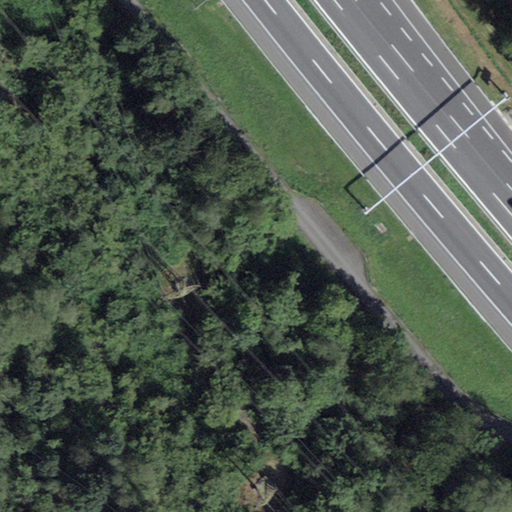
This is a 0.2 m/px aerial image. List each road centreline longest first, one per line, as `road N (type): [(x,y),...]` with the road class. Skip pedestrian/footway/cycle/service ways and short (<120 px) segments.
road 1 (unclassified): [(127,0),(445,387),(511,435)]
road 2 (motorway): [(263,0),(511,308)]
road 3 (motorway): [(511,205),(342,0)]
